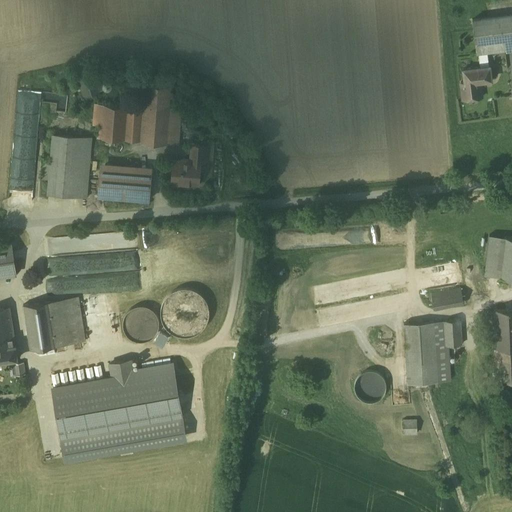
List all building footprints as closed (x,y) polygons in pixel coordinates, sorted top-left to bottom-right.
[(476,53),(477,53),(486,52),(505,49),(505,51),(511,49),(511,14),(472,20),(476,53)] [(477,53),(479,67),(488,65),(486,52),(477,53)] [(74,68),(84,96),(99,91),(89,62),(74,68)] [(463,69),(465,82),(465,83),(478,81),(491,79),(489,65),(488,65),(479,67),(463,69)] [(170,113),(172,83),(143,81),(142,106),(150,107),(150,102),(160,103),(160,112),(170,113)] [(460,82),(463,99),(482,97),(481,89),(479,89),(478,81),(465,83),(465,82),(460,82)] [(168,142),(170,113),(160,112),(160,103),(150,102),(150,107),(142,106),(96,103),(94,124),(100,124),(99,136),(168,142)] [(92,136),(53,133),(48,194),(87,197),(92,136)] [(193,144),(192,161),(200,162),(200,165),(205,165),(206,145),(193,144)] [(192,161),(173,159),(172,181),(198,183),(200,165),(200,162),(192,161)] [(146,165),(92,178),(95,193),(150,181),(146,165)] [(511,237),(488,234),(483,275),(511,278),(511,237)] [(11,241),(0,242),(0,274),(16,272),(11,241)] [(99,294),(122,291),(120,276),(115,277),(115,278),(106,279),(107,282),(98,283),(99,294)] [(210,308),(194,282),(162,302),(176,324),(175,325),(184,340),(211,323),(204,312),(210,308)] [(484,283),(430,293),(433,307),(487,297),(484,283)] [(39,301),(21,304),(23,315),(29,348),(32,348),(86,339),(78,295),(39,301)] [(144,302),(138,303),(132,305),(129,309),(126,313),(124,317),(124,323),(126,329),(129,333),(133,336),(138,338),(145,339),(150,337),(154,334),(157,331),(160,327),(160,323),(160,317),(158,312),(155,308),(150,304),(144,302)] [(0,359),(17,357),(14,338),(9,307),(0,308),(0,359)] [(511,308),(493,309),(495,348),(511,347),(511,308)] [(459,319),(443,320),(445,346),(461,344),(459,319)] [(433,321),(403,323),(407,383),(437,381),(433,321)] [(511,347),(495,348),(497,379),(511,377),(511,347)] [(62,425),(182,403),(174,363),(135,370),(133,357),(111,361),(114,374),(55,385),(62,425)] [(24,358),(18,359),(21,373),(27,372),(24,358)] [(27,369),(29,382),(37,381),(34,368),(27,369)] [(354,383),(353,390),(356,396),(360,400),(365,403),(373,403),(379,400),(384,395),(386,388),(385,382),(381,376),(377,373),(371,371),(366,371),(361,373),(356,378),(354,383)] [(416,420),(402,420),(402,434),(416,434),(416,420)]
